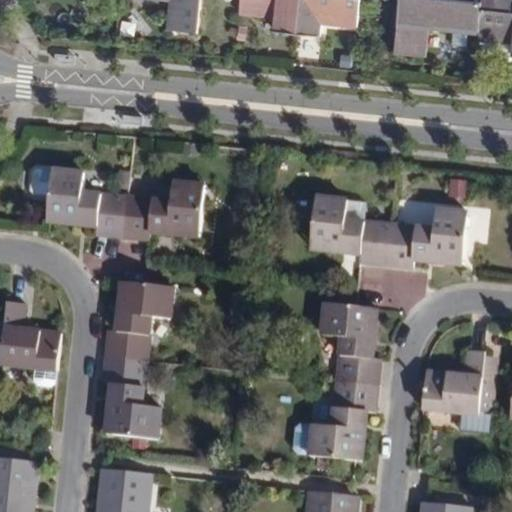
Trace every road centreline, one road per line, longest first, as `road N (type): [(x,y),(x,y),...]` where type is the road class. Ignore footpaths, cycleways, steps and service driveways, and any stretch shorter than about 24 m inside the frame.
road 1 (tertiary): [(511,136),(0,80)]
road 2 (residential): [(0,254),(67,271),(81,302),(60,511)]
road 3 (residential): [(388,511),(403,335),(446,303),(511,307)]
